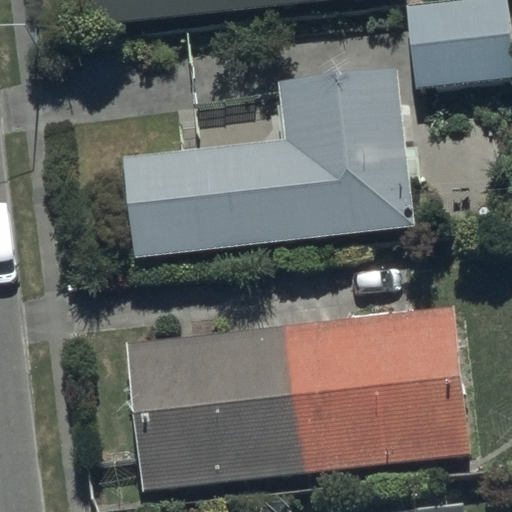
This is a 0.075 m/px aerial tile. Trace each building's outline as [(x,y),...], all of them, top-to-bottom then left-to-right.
[(86,0),(90,27),(332,0),(86,0)] [(511,15),(510,0),(480,0),(407,9),(417,89),(511,77),(511,15)] [(284,138),(123,156),(134,260),(416,228),(399,70),(278,83),(284,138)] [(453,308),(125,342),(140,492),(469,457),(453,308)] [(411,508),(411,511),(462,511),(461,503),(411,508)]
